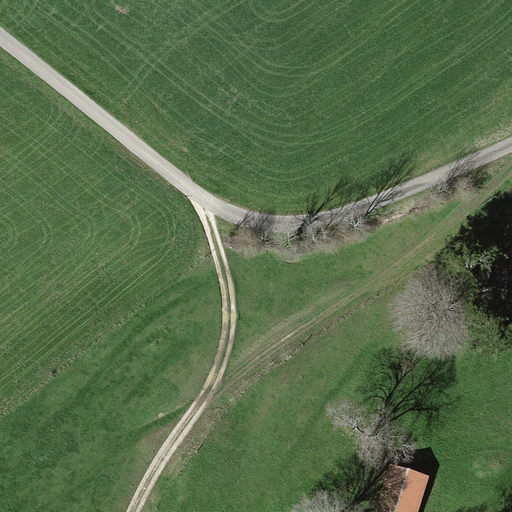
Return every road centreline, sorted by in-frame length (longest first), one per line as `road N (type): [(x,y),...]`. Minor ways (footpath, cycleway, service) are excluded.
road 1 (track): [(0,39),(191,194),(236,217),(273,223),(343,214),(511,144)]
road 2 (track): [(198,409),(447,220),(511,161)]
road 3 (track): [(191,194),(221,266),(224,329),(198,409),(133,511)]
